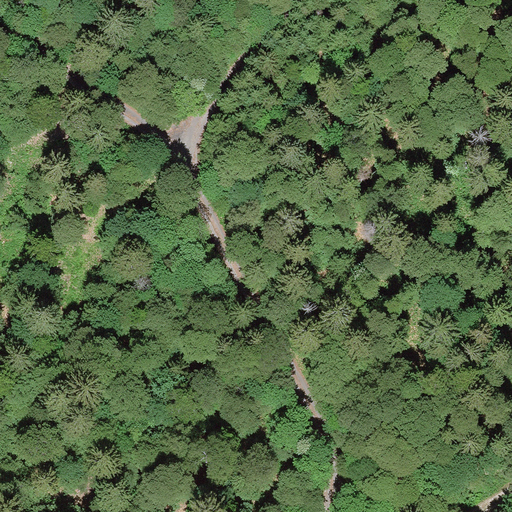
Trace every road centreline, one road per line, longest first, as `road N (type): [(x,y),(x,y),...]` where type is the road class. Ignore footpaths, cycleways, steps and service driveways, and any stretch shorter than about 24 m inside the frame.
road 1 (track): [(327,511),(328,444),(308,392),(201,221),(186,143)]
road 2 (track): [(186,143),(140,124),(0,28)]
road 3 (track): [(186,143),(304,0)]
